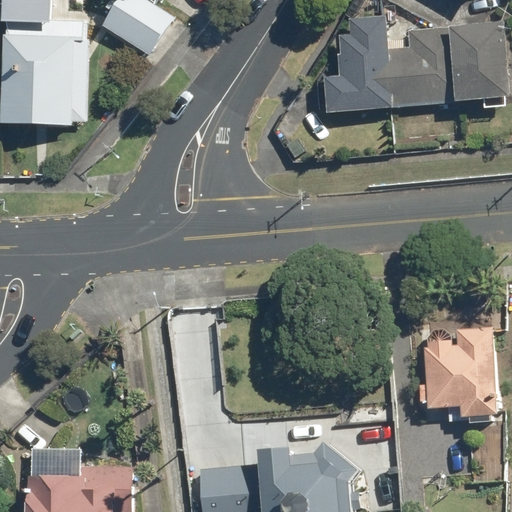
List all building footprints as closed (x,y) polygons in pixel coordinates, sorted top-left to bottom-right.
[(11,0),(8,123),(76,125),(79,41),(88,42),(89,23),(56,22),(57,0),(11,0)] [(178,15),(153,0),(122,0),(108,23),(154,53),(178,15)] [(330,80),(319,81),(320,112),(331,112),(331,114),(458,103),(451,26),(409,30),(411,47),(391,48),(388,15),(351,18),(352,34),(342,35),(345,77),(330,78),(330,80)] [(453,26),(461,103),(488,101),(489,109),(511,108),(510,99),(511,98),(511,43),(510,22),(453,26)] [(503,416),(496,327),(426,332),(432,409),(465,407),(466,419),(503,416)] [(358,511),(357,483),(365,471),(330,442),(321,453),(299,454),(298,447),(264,450),(265,464),(203,470),(206,511),(358,511)] [(135,511),(136,469),(84,468),(84,479),(32,478),(31,511),(135,511)]
